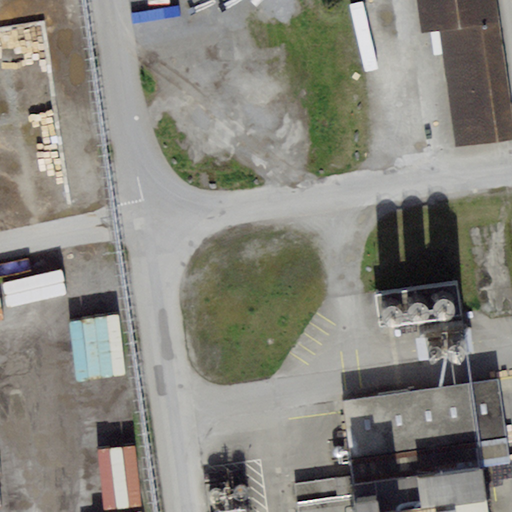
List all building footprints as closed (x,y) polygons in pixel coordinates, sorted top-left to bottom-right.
[(495,0),(417,0),(423,35),(439,32),(499,23),(495,0)] [(511,137),(511,111),(499,23),(439,32),(456,146),(511,137)] [(435,310),(437,313),(441,315),(444,315),(448,315),(451,313),(454,311),(456,307),(456,303),(455,299),(453,296),(450,294),(446,293),(442,293),(438,294),(436,297),(434,300),(433,303),(433,307),(435,310)] [(408,313),(411,315),(414,317),(417,318),(421,317),(424,316),(427,313),(429,309),(429,306),(428,302),(426,298),(423,296),(419,295),(415,295),(412,297),(409,299),(407,302),(406,306),(407,309),(408,313)] [(383,316),(385,319),(388,321),(392,322),(396,321),(399,320),(402,317),(403,313),(404,309),(403,306),(401,302),(398,300),(394,299),(390,299),(386,300),(383,303),(382,306),(381,309),(381,313),(383,316)] [(442,354),(444,379),(472,378),(471,352),(442,354)] [(496,379),(340,401),(352,483),(483,464),(507,461),(496,379)] [(489,511),(483,464),(352,483),(353,494),(355,511),(489,511)] [(340,478),(293,484),(296,511),(355,511),(353,494),(343,496),(340,478)] [(238,499),(240,499),(243,499),(244,497),(246,496),(247,493),(247,491),(246,489),(244,487),(242,485),(240,485),(237,485),(235,486),(233,488),(233,490),(232,493),(233,495),(234,497),(236,498),(238,499)] [(216,503),(218,503),(221,502),(223,501),(224,499),(225,497),(225,494),(224,492),(222,490),(220,489),(218,488),(215,489),(213,490),(212,492),(211,494),(211,496),(211,498),(212,500),(214,502),(216,503)]
